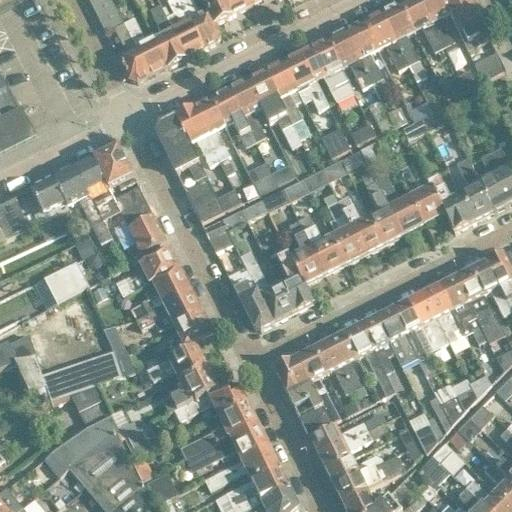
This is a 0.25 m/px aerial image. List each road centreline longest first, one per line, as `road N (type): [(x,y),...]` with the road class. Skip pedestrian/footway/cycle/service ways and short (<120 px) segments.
road 1 (unclassified): [(250,366),(511,234)]
road 2 (unclassified): [(250,366),(131,122)]
road 3 (unclassified): [(131,122),(371,0)]
road 4 (unclassified): [(318,511),(250,366)]
road 5 (unclassified): [(0,186),(131,122)]
road 6 (residential): [(71,0),(131,122)]
